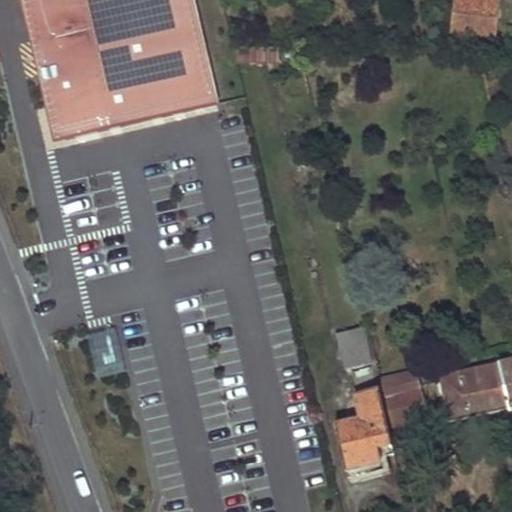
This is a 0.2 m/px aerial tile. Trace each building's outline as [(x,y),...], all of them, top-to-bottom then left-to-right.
[(15,0),(51,145),(220,105),(194,0),(15,0)] [(453,0),(449,37),(487,43),(492,6),(453,0)] [(362,329),(336,335),(345,372),(370,366),(362,329)] [(115,330),(86,336),(96,379),(125,373),(115,330)] [(511,365),(439,381),(449,425),(511,411),(511,365)] [(415,374),(374,383),(376,391),(382,416),(384,426),(424,417),(415,374)] [(376,391),(352,396),(358,421),(382,416),(376,391)] [(358,421),(332,427),(341,468),(378,461),(375,446),(389,443),(384,426),(382,416),(358,421)] [(305,488),(326,482),(314,437),(293,443),(305,488)]
